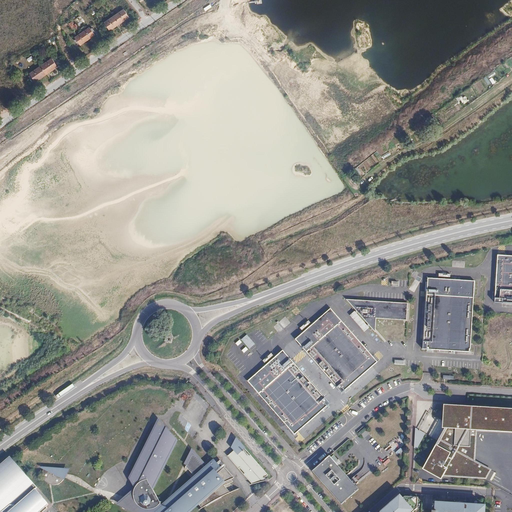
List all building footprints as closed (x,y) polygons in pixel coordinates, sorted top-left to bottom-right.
[(122,10),(104,23),(109,32),(128,19),(122,10)] [(90,29),(75,39),(79,46),(94,36),(90,29)] [(51,60),(29,75),(35,83),(57,68),(51,60)] [(489,86),(492,84),(487,76),(484,78),(489,86)] [(511,256),(499,256),(497,284),(496,303),(511,304),(511,256)] [(476,282),(429,278),(424,350),(471,353),(476,282)] [(354,308),(376,332),(376,318),(408,320),(409,304),(349,301),(354,308)] [(332,309),(296,340),(343,394),(379,362),(332,309)] [(356,311),(351,315),(356,323),(361,319),(356,311)] [(247,335),(241,340),(249,349),(255,344),(247,335)] [(296,436),(331,404),(284,351),(249,382),(296,436)] [(443,436),(424,469),(425,470),(436,476),(437,473),(443,476),(444,474),(447,476),(475,478),(477,474),(486,478),(490,470),(475,460),(459,449),(469,430),(470,427),(479,427),(511,429),(511,406),(461,403),(460,403),(460,405),(449,405),(449,406),(448,420),(449,424),(443,436)] [(138,476),(142,482),(144,486),(142,487),(141,489),(140,492),(140,495),(141,498),(141,499),(142,501),(144,503),(146,505),(148,506),(152,507),(154,507),(155,506),(156,508),(157,509),(155,511),(153,511),(189,511),(200,503),(203,507),(216,499),(232,490),(225,483),(232,480),(231,478),(236,475),(226,463),(224,465),(222,463),(224,462),(219,455),(206,466),(194,452),(173,495),(165,502),(157,489),(161,483),(183,439),(172,432),(170,436),(169,435),(173,425),(166,416),(152,445),(139,471),(140,472),(138,476)] [(479,427),(470,427),(469,430),(459,449),(475,460),(479,427)] [(246,483),(270,475),(240,440),(232,447),(235,451),(226,459),(246,483)] [(315,468),(344,501),(362,486),(332,452),(315,468)] [(36,487),(37,485),(13,457),(10,454),(0,462),(0,511),(38,511),(49,502),(36,487)] [(47,468),(46,471),(51,473),(52,472),(59,475),(58,477),(64,480),(69,470),(47,468)] [(63,482),(64,480),(58,477),(59,475),(52,472),(51,473),(46,471),(45,473),(44,476),(45,479),(46,481),(48,483),(49,484),(49,483),(54,485),(53,486),(54,486),(56,486),(58,486),(60,485),(61,484),(63,482)] [(144,486),(142,482),(124,497),(119,502),(139,511),(153,511),(155,511),(157,509),(156,508),(155,506),(154,507),(152,507),(148,506),(146,505),(144,503),(142,501),(141,499),(141,498),(140,495),(140,492),(141,489),(142,487),(144,486)] [(418,496),(405,496),(402,497),(400,494),(378,511),(405,511),(406,511),(410,511),(417,507),(418,496)] [(485,511),(486,505),(433,501),(432,511),(485,511)]
